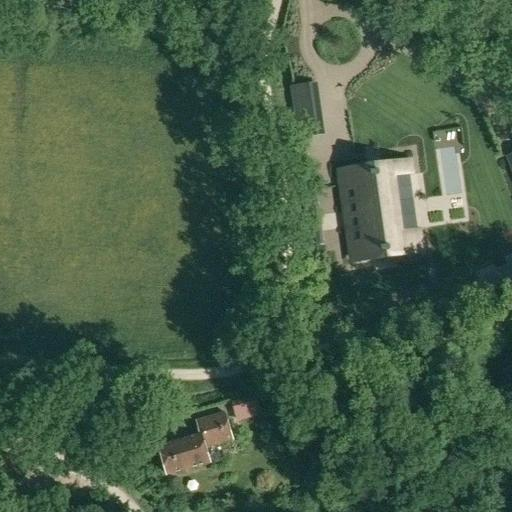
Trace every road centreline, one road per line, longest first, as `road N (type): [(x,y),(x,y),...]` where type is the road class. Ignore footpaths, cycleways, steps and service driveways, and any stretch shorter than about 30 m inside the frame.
road 1 (track): [(268,18),(261,62),(284,219),(282,338),(259,361),(181,378),(0,358)]
road 2 (track): [(132,511),(79,457),(0,436)]
